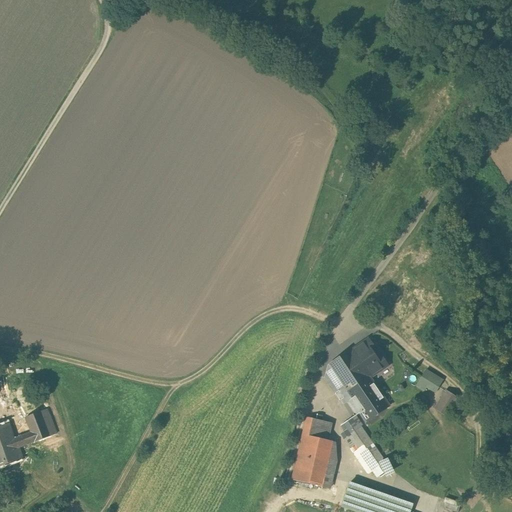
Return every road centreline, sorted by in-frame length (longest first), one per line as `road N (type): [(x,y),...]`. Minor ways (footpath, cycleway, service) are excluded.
road 1 (track): [(343,322),(291,308),(268,311),(194,377),(172,384),(0,348)]
road 2 (unclassified): [(511,95),(404,217),(343,322)]
road 3 (track): [(511,492),(483,474),(480,428),(456,381),(380,326),(343,322)]
road 4 (track): [(100,0),(101,29),(0,189)]
road 5 (unknown): [(343,322),(306,383),(270,506)]
